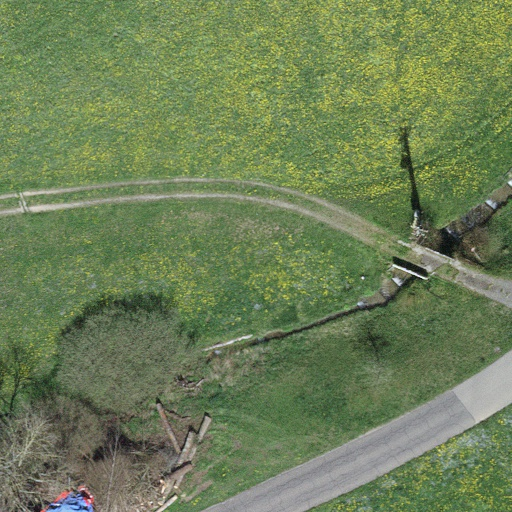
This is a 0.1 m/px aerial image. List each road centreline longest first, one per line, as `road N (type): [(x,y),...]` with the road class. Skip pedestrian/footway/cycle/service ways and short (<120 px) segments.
road 1 (track): [(0,205),(147,187),(274,194),(511,294)]
road 2 (unclassified): [(253,511),(423,431),(511,376)]
